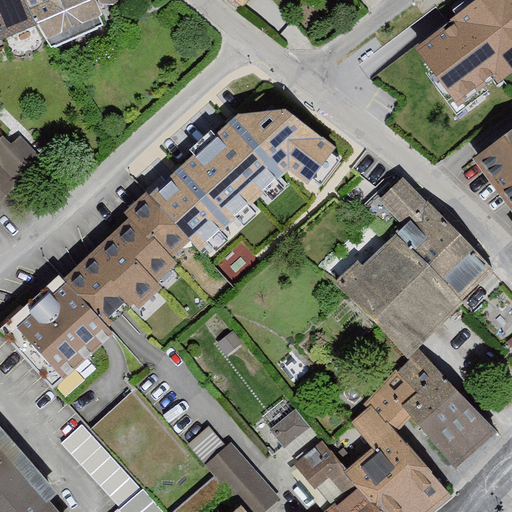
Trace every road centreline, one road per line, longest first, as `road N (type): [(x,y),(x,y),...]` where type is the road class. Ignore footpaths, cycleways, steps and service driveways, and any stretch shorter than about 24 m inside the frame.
road 1 (residential): [(0,268),(251,41)]
road 2 (residential): [(302,78),(453,198),(511,263)]
road 3 (residential): [(302,78),(406,0)]
